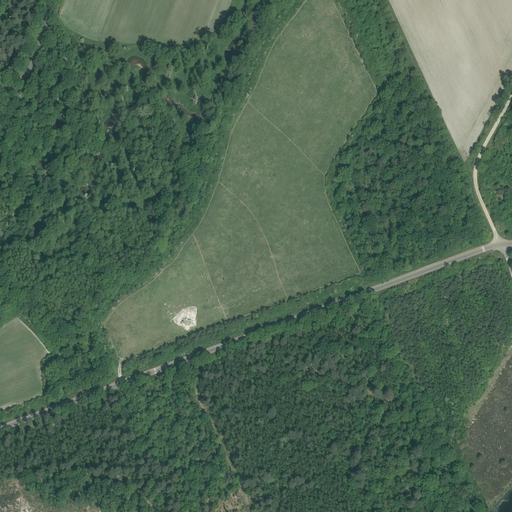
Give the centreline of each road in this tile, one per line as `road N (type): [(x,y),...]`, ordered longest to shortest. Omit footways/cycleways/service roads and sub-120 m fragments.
road 1 (unclassified): [(0,429),(501,244)]
road 2 (track): [(251,511),(184,360)]
road 3 (track): [(501,244),(475,172),(511,96)]
